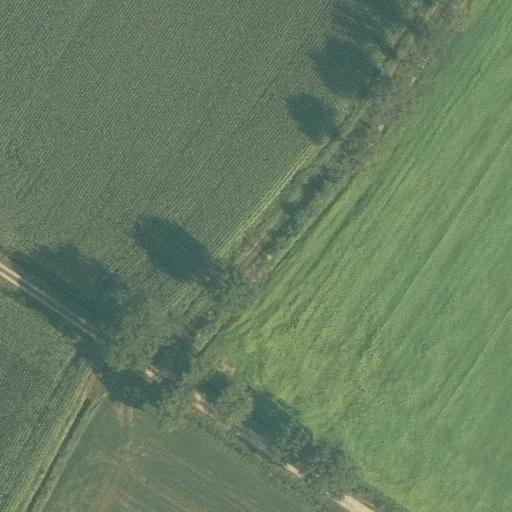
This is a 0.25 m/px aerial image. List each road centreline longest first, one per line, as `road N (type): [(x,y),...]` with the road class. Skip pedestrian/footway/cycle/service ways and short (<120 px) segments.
road 1 (track): [(446,0),(354,137),(153,373)]
road 2 (track): [(0,272),(361,511)]
